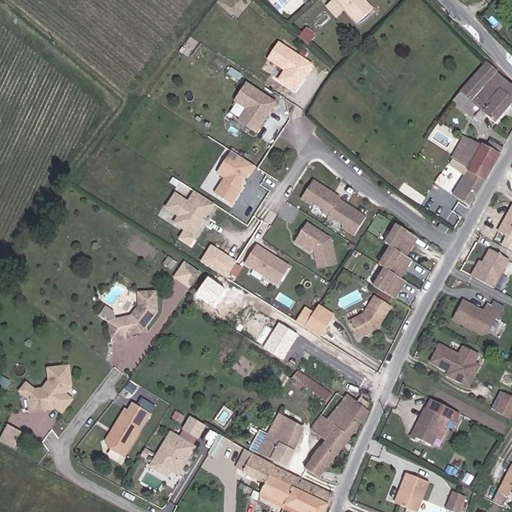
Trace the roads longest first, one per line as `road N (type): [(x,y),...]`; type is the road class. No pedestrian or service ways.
road 1 (residential): [(345,511),(390,376),(456,250)]
road 2 (residential): [(456,250),(318,150),(306,152),(274,205)]
road 3 (residential): [(111,385),(69,435),(62,467),(144,511)]
